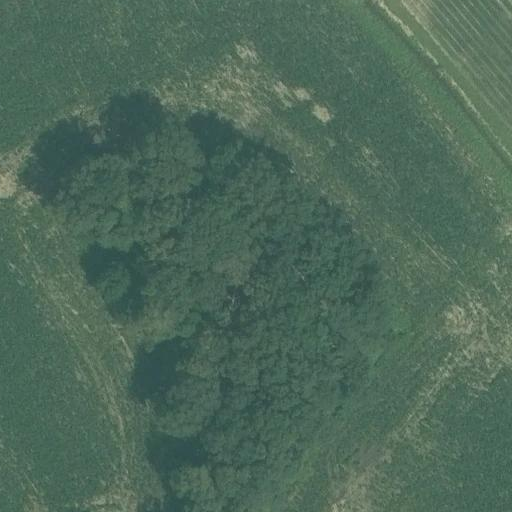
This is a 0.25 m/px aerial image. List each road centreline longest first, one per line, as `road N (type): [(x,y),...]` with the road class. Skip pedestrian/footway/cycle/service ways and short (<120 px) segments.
road 1 (track): [(116,0),(410,343),(511,232)]
road 2 (track): [(474,273),(236,0)]
road 3 (track): [(342,0),(511,199)]
